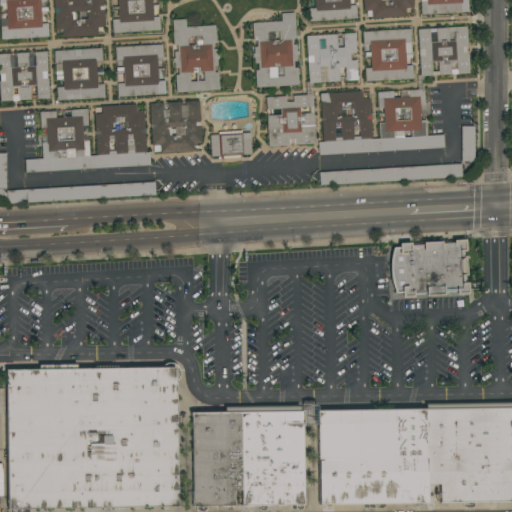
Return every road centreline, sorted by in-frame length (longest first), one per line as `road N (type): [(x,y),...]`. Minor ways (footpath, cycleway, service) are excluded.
road 1 (primary): [(0,247),(201,235),(221,223)]
road 2 (residential): [(497,0),(496,206)]
road 3 (primary): [(408,211),(221,223)]
road 4 (primary): [(221,223),(200,212),(66,219)]
